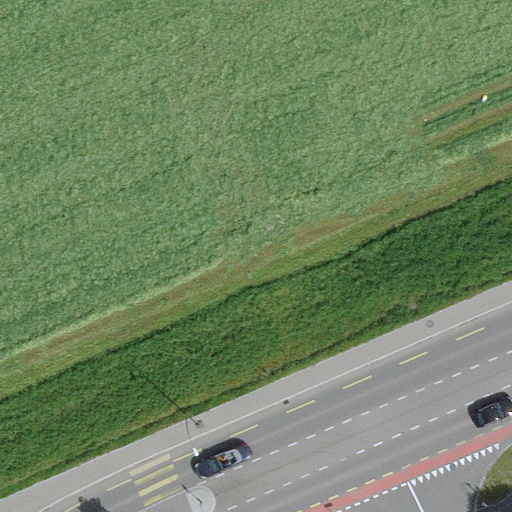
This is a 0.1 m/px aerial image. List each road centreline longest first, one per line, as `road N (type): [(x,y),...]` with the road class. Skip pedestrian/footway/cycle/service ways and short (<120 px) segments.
road 1 (primary): [(365,389),(88,511)]
road 2 (primary): [(511,327),(365,389)]
road 3 (primary): [(273,511),(397,459)]
road 4 (primary): [(397,459),(511,405)]
